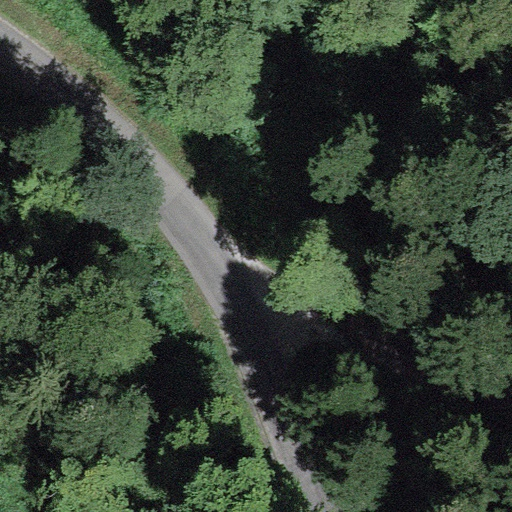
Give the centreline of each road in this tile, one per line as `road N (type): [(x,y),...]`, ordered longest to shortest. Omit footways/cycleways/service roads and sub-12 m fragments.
road 1 (unclassified): [(326,511),(249,314),(182,208),(95,112),(0,34)]
road 2 (track): [(511,398),(350,332),(249,314)]
